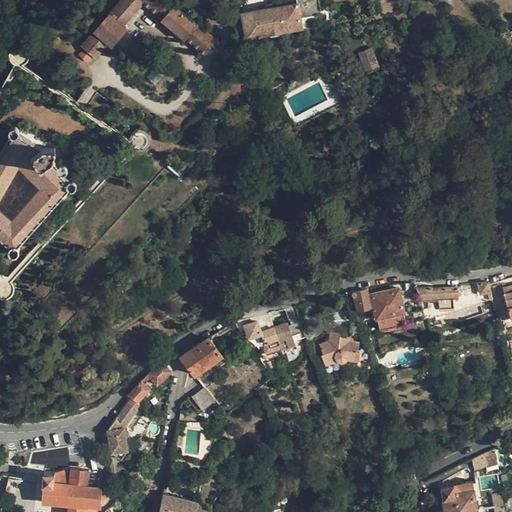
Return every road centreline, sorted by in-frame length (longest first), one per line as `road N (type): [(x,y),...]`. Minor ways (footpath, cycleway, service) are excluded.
road 1 (residential): [(511,270),(448,282),(405,278),(231,317),(172,351)]
road 2 (primary): [(337,511),(511,425)]
road 3 (residential): [(157,511),(181,367),(172,351)]
